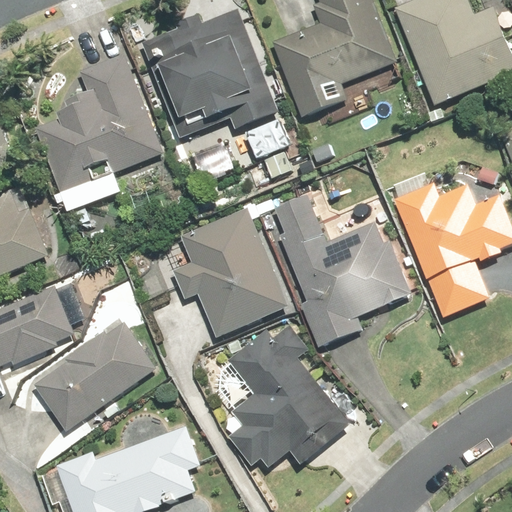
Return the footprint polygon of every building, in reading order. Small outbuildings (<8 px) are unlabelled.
[(323,30),(275,49),(306,127),(329,122),(352,109),(345,92),(402,70),(374,0),(320,0),(323,8),(316,11),(323,30)] [(469,0),(433,0),(397,14),(439,118),(511,89),(511,50),(497,14),(478,22),(469,0)] [(181,39),(148,52),(185,145),(254,118),(260,133),(285,123),(246,24),(239,27),(235,18),(205,30),(203,23),(179,33),(181,39)] [(69,126),(46,135),(81,225),(133,205),(124,183),(174,163),(133,59),(88,77),(97,101),(75,109),(79,119),(68,124),(69,126)] [(0,183),(25,173),(4,122),(0,123),(0,183)] [(511,134),(503,138),(511,161),(511,134)] [(245,177),(230,140),(204,150),(220,187),(245,177)] [(255,179),(235,188),(244,208),(264,199),(255,179)] [(437,187),(397,203),(447,327),(494,309),(479,271),(484,269),(486,273),(508,265),(506,260),(511,258),(511,223),(503,201),(480,211),(471,189),(442,200),(437,187)] [(0,287),(58,263),(37,214),(27,219),(16,193),(0,199),(0,287)] [(387,250),(378,228),(330,247),(312,199),(278,212),(290,242),(284,245),(309,310),(304,312),(322,359),(344,352),(368,341),(362,326),(387,316),(401,314),(417,305),(394,247),(387,250)] [(252,213),(184,239),(196,269),(175,277),(186,305),(202,299),(221,348),(294,319),(252,213)] [(63,291),(0,317),(0,379),(21,371),(22,374),(68,355),(66,352),(85,344),(63,291)] [(74,370),(43,392),(77,442),(168,379),(133,330),(116,342),(113,337),(71,366),(74,370)] [(274,335),(232,368),(257,400),(235,418),(248,434),(233,445),(256,474),(271,463),(279,473),(295,460),(306,475),(355,436),(300,368),(314,357),(293,332),(280,342),(274,335)] [(210,475),(196,434),(104,467),(100,457),(63,470),(64,474),(48,480),(58,509),(74,503),(77,511),(172,511),(204,501),(197,479),(210,475)]
